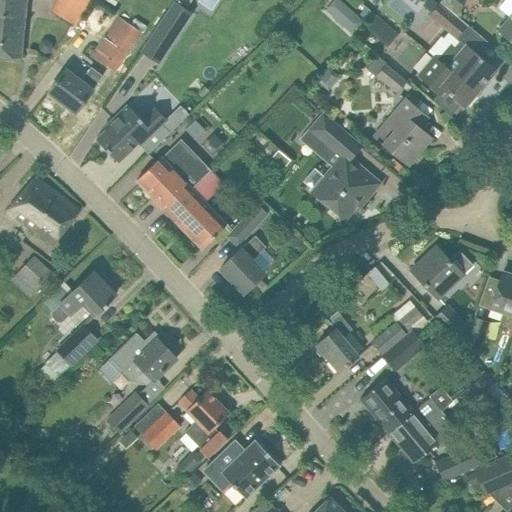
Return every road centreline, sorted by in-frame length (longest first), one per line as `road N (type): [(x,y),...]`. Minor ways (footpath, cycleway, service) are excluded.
road 1 (residential): [(0,101),(237,349)]
road 2 (residential): [(480,225),(432,218),(355,242),(237,349)]
road 3 (residential): [(237,349),(394,511)]
